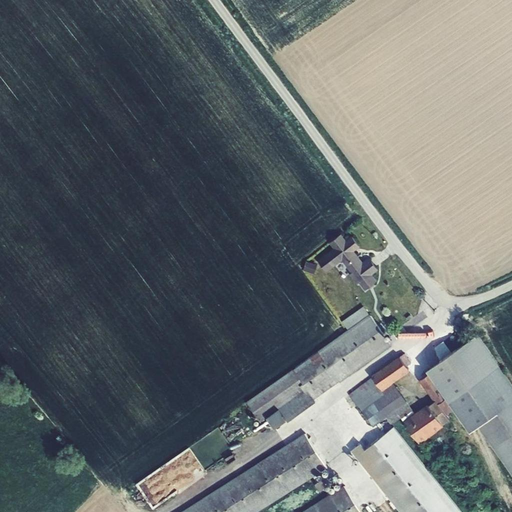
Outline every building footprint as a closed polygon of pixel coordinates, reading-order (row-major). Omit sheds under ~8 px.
[(341,234),(329,242),(333,248),(318,260),(327,272),(342,260),(351,272),(350,274),(357,284),(359,282),(365,290),(377,281),(372,274),(378,269),(369,257),(363,262),(355,251),(360,247),(352,235),(346,240),(341,234)] [(317,264),(306,261),(303,270),(315,273),(317,264)] [(342,321),(347,329),(370,314),(364,306),(342,321)] [(370,314),(347,329),(246,403),(260,422),(267,417),(274,428),(286,420),(288,422),(316,402),(314,399),(392,345),(383,332),(370,314)] [(427,370),(429,373),(454,409),(470,432),(479,426),(511,473),(511,383),(477,334),(452,352),(440,360),(427,370)] [(440,360),(452,352),(444,341),(435,347),(435,348),(438,356),(440,360)] [(405,353),(400,356),(407,366),(412,362),(405,353)] [(454,409),(429,373),(419,381),(434,401),(429,405),(428,403),(415,412),(393,382),(410,371),(407,366),(400,356),(399,356),(371,375),(372,377),(349,395),(357,406),(359,405),(373,426),(386,417),(391,424),(401,417),(420,444),(444,426),(443,424),(450,420),(446,415),(454,409)] [(235,451),(218,427),(189,447),(205,471),(235,451)] [(351,451),(399,511),(461,511),(393,427),(365,450),(360,443),(351,451)] [(307,433),(183,511),(255,511),(327,466),(307,433)] [(362,511),(345,485),(302,511),(362,511)]
